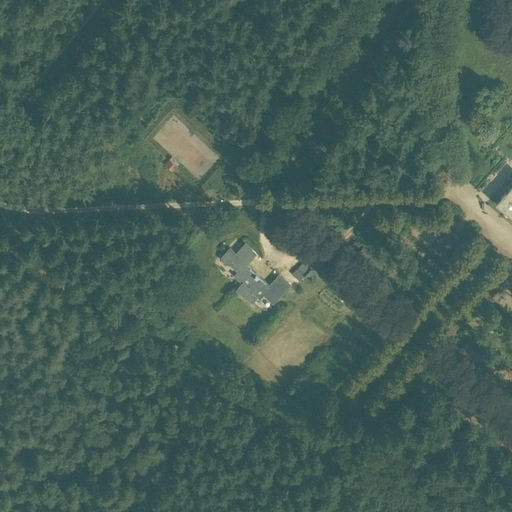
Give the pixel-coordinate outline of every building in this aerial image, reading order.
[(179,163),(172,156),(170,158),(169,158),(164,163),(173,171),(178,166),(177,165),(179,163)] [(511,186),(506,193),(505,193),(497,202),(507,210),(508,210),(511,213),(511,186)] [(461,234),(455,229),(452,232),(449,229),(435,245),(436,246),(432,250),(440,257),(444,252),(445,253),(459,238),(458,237),(461,234)] [(245,264),(255,253),(245,244),(236,254),(230,248),(222,256),(223,259),(226,262),(228,262),(230,264),(229,266),(232,269),(235,268),(238,271),(235,275),(242,282),(236,289),(252,302),(257,296),(259,298),(263,293),(273,302),(289,284),(279,274),(269,285),(245,264)] [(432,264),(437,257),(432,254),(427,260),(432,264)] [(424,273),(431,265),(426,261),(419,270),(424,273)] [(302,270),(298,267),(296,269),(291,273),(299,281),(298,282),(302,286),(304,283),(301,279),(304,276),(302,274),(305,271),(303,269),(302,270)] [(497,299),(511,283),(501,274),(487,290),(488,291),(485,295),(493,302),(496,298),(497,299)] [(489,315),(493,310),(489,306),(485,311),(489,315)]
